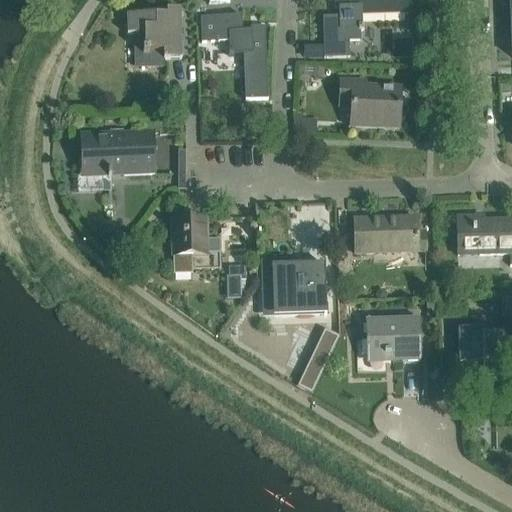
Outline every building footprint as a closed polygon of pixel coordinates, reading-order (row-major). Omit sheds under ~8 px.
[(421,0),(334,0),(334,9),(338,9),(339,17),(322,18),(324,60),(349,59),(349,41),(362,41),(361,17),(407,15),(408,22),(422,22),(421,0)] [(142,16),(126,16),(126,24),(127,36),(133,35),(134,50),(147,50),(147,68),(164,68),(164,63),(164,60),(181,60),(180,10),(142,11),(142,16)] [(201,43),(229,42),(230,55),(243,55),(245,101),(268,100),(265,27),(257,28),(257,29),(250,30),(250,32),(242,32),(241,16),(200,18),(201,43)] [(323,79),(324,68),(298,67),(297,82),(306,82),(307,77),(313,77),(313,79),(323,79)] [(354,83),(353,83),(341,82),(340,107),(352,107),(351,124),(377,125),(377,128),(397,129),(399,106),(394,106),(395,89),(354,87),(354,83)] [(123,171),(123,175),(154,175),(153,136),(109,138),(109,134),(80,135),(81,172),(123,171)] [(475,217),(456,218),(456,238),(458,257),(509,255),(510,267),(511,266),(511,221),(475,223),(475,217)] [(354,221),(355,241),(355,256),(425,254),(424,234),(417,235),(416,219),(354,221)] [(172,221),(174,274),(191,274),(191,270),(221,269),(220,242),(205,242),(204,220),(172,221)] [(291,260),(260,261),(261,300),(274,299),(275,315),(276,315),(325,313),(324,279),(324,265),(291,267),(291,260)] [(228,268),(228,278),(228,281),(246,281),(245,267),(228,268)] [(383,289),(377,289),(374,294),(377,298),(384,298),(386,294),(383,289)] [(511,297),(500,298),(501,317),(511,317),(511,297)] [(426,299),(427,319),(436,319),(435,299),(426,299)] [(366,321),(366,337),(367,357),(401,355),(401,364),(419,363),(418,319),(403,319),(403,315),(395,315),(395,320),(366,321)] [(339,338),(323,330),(306,367),(322,374),(339,338)] [(457,332),(458,339),(459,366),(460,366),(460,359),(470,359),(471,366),(483,365),(484,378),(504,377),(504,372),(506,372),(506,367),(504,367),(503,355),(511,354),(511,331),(501,332),(501,335),(482,336),(482,330),(457,332)]
